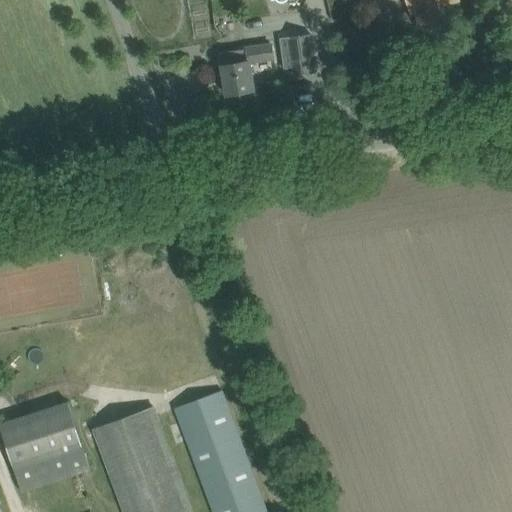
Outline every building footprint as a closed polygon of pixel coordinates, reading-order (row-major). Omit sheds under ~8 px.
[(407,0),(411,13),(412,13),(415,25),(445,18),(441,5),(458,1),(457,0),(407,0)] [(288,38),(291,55),(294,75),(316,72),(311,34),(288,38)] [(271,44),(239,50),(219,53),(226,95),(254,91),(249,62),(274,58),(271,44)] [(176,408),(183,427),(215,511),(266,511),(229,411),(221,391),(176,408)] [(0,424),(0,427),(14,472),(21,492),(89,470),(67,403),(0,424)] [(193,511),(154,406),(92,430),(122,511),(193,511)]
